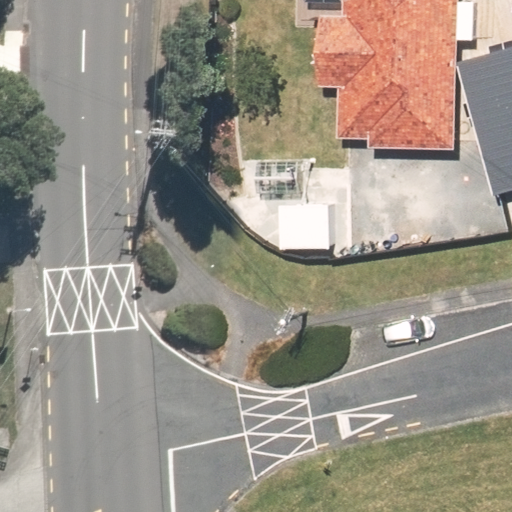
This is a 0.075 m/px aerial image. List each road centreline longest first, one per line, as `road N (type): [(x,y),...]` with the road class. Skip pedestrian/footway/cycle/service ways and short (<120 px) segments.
road 1 (residential): [(86,0),(83,177),(98,456)]
road 2 (unclassified): [(511,373),(224,440),(98,456)]
